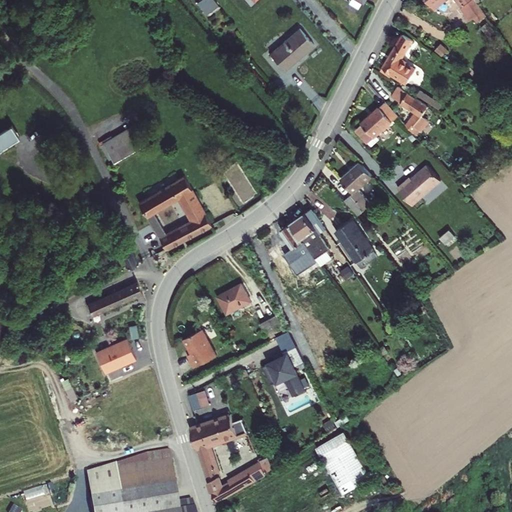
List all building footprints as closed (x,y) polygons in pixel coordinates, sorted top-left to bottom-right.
[(206,14),(219,5),(214,0),(200,0),(197,2),(206,14)] [(456,0),(468,16),(471,14),(481,7),(475,0),(456,0)] [(481,7),(471,14),(475,19),(484,12),(481,7)] [(296,29),(267,53),(281,69),(309,44),(296,29)] [(401,32),(380,66),(389,71),(398,56),(410,37),(401,32)] [(447,45),(439,40),(434,48),(442,53),(447,45)] [(411,65),(398,56),(389,71),(401,79),(411,65)] [(426,103),(397,83),(390,92),(415,109),(404,120),(407,124),(421,113),(426,103)] [(361,120),(354,126),(368,142),(375,136),(373,133),(396,112),(383,97),(359,118),(361,120)] [(14,125),(7,130),(15,141),(22,137),(14,125)] [(0,148),(1,147),(3,150),(15,141),(7,130),(0,134),(0,148)] [(135,134),(102,156),(121,184),(154,162),(135,134)] [(358,158),(340,175),(353,189),(344,197),(358,212),(364,207),(369,212),(375,206),(357,185),(371,173),(358,158)] [(441,179),(427,164),(411,178),(410,176),(398,187),(413,204),(441,179)] [(144,202),(152,215),(175,200),(189,221),(196,232),(210,222),(181,178),(144,202)] [(166,236),(152,215),(144,202),(136,207),(166,252),(196,232),(189,221),(166,236)] [(291,221),(292,222),(319,261),(321,265),(333,257),(328,250),(330,248),(317,228),(323,224),(312,207),(291,221)] [(355,217),(335,230),(357,262),(376,248),(355,217)] [(292,222),(281,229),(294,248),(296,247),(301,255),(290,262),(298,274),(319,261),(292,222)] [(447,223),(437,231),(443,238),(452,230),(447,223)] [(130,245),(121,248),(126,270),(130,269),(137,266),(130,245)] [(242,282),(219,294),(228,313),(251,301),(242,282)] [(138,284),(89,304),(93,316),(139,298),(143,296),(138,284)] [(276,313),(260,321),(267,335),(283,326),(276,313)] [(217,356),(202,329),(184,339),(192,353),(188,356),(194,368),(217,356)] [(96,351),(106,372),(136,359),(126,337),(96,351)] [(306,389),(288,353),(263,365),(271,383),(284,377),(293,395),(306,389)] [(44,374),(0,384),(0,433),(56,420),(44,374)] [(202,405),(210,403),(208,388),(199,389),(202,405)] [(210,419),(202,422),(212,444),(234,437),(247,431),(243,424),(237,427),(235,424),(232,414),(231,412),(210,419)] [(202,422),(191,426),(209,480),(220,475),(210,444),(212,444),(202,422)] [(62,428),(0,443),(0,493),(74,475),(62,428)] [(318,442),(340,491),(370,478),(348,429),(318,442)] [(167,450),(116,466),(123,511),(181,511),(179,502),(167,450)] [(123,511),(116,466),(84,481),(90,511),(123,511)] [(261,467),(250,474),(255,483),(266,477),(261,467)] [(223,484),(212,490),(216,503),(219,503),(255,483),(250,474),(248,471),(223,484)] [(220,475),(209,480),(212,490),(223,484),(220,475)] [(27,499),(45,496),(44,486),(25,489),(27,499)] [(196,511),(193,498),(179,502),(181,511),(196,511)]
